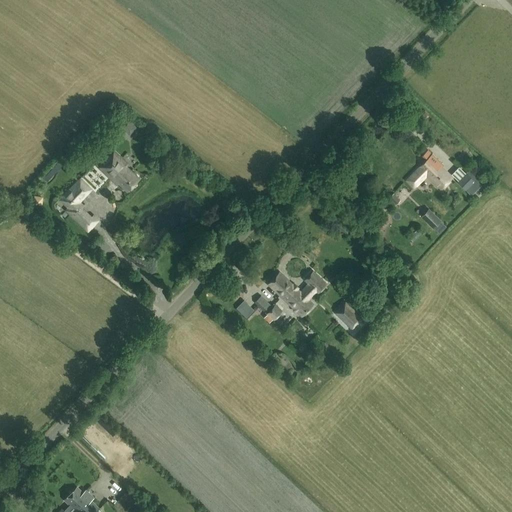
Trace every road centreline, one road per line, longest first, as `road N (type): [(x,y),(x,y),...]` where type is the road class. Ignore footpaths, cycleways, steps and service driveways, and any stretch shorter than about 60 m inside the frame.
road 1 (unclassified): [(0,489),(462,0)]
road 2 (track): [(162,315),(0,196)]
road 3 (track): [(0,221),(118,283)]
